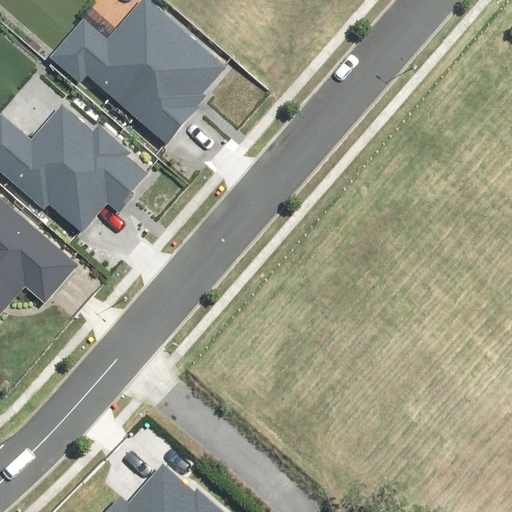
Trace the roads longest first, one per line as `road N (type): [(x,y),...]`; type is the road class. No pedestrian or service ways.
road 1 (residential): [(128,334),(397,0)]
road 2 (residential): [(128,334),(297,511)]
road 3 (residential): [(0,477),(128,334)]
